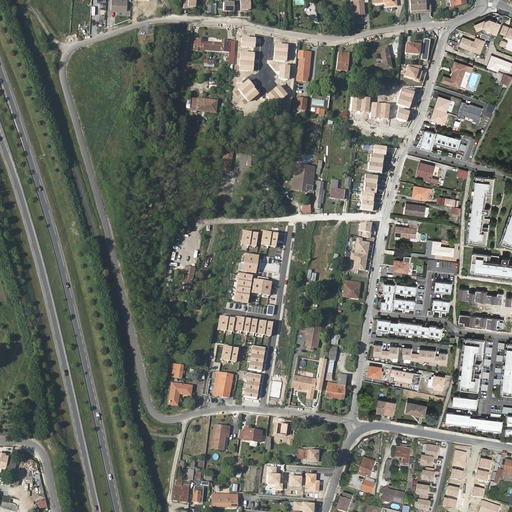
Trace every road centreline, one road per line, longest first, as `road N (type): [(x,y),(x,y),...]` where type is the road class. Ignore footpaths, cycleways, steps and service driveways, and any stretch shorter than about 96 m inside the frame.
road 1 (residential): [(265,29),(145,23),(77,47),(64,66),(151,409),(168,420),(261,409)]
road 2 (primary): [(118,511),(63,271),(0,70)]
road 3 (primary): [(0,137),(43,275),(97,511)]
road 4 (residential): [(261,409),(291,218)]
road 5 (residential): [(448,27),(343,38),(265,29)]
road 6 (residential): [(369,311),(405,147)]
road 7 (residential): [(369,311),(511,336)]
road 8 (residential): [(405,147),(448,27)]
